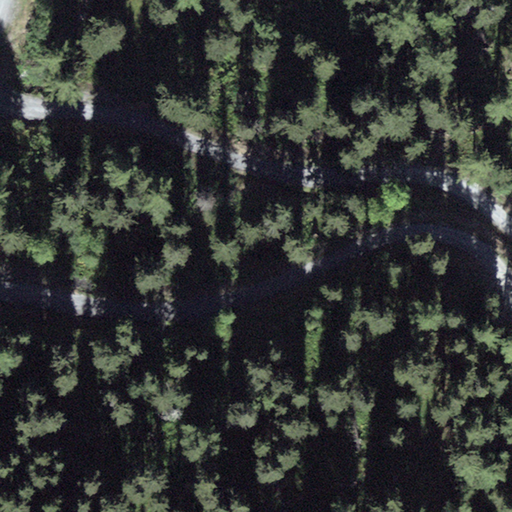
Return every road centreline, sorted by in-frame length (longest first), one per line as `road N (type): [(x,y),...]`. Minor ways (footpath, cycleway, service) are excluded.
road 1 (track): [(0,295),(156,317),(219,309),(417,237),(482,253),(511,292)]
road 2 (track): [(511,230),(452,187),(372,176),(281,178),(108,120),(25,117),(0,98)]
